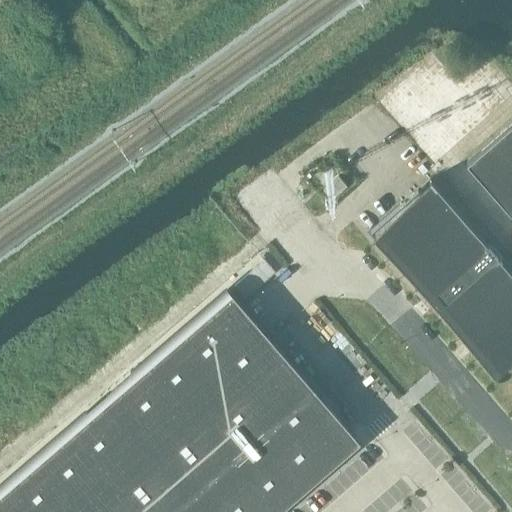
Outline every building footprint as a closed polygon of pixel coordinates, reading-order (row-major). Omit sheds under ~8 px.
[(511,122),(466,163),(511,214),(511,122)] [(339,174),(325,187),(333,196),(347,183),(339,174)] [(371,232),(428,297),(430,296),(425,291),(431,285),(497,360),(511,346),(511,269),(431,179),(430,180),(436,187),(425,197),(418,190),(371,232)] [(234,285),(245,297),(275,271),(264,259),(234,285)] [(269,511),(356,437),(229,290),(0,489),(0,511),(269,511)]
